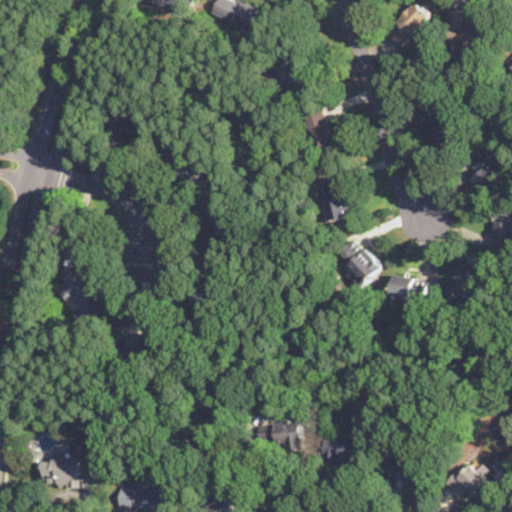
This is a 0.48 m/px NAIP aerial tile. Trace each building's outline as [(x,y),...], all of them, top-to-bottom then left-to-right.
[(196,0),(155,0),(193,12),(196,0)] [(220,0),(215,14),(259,30),(268,8),(245,0),(220,0)] [(420,0),(390,28),(405,44),(415,35),(418,39),(431,27),(425,20),(432,13),(420,0)] [(447,46),(476,48),(476,41),(491,42),(493,18),(467,16),(468,7),(450,6),(447,46)] [(306,57),(281,57),(281,86),(306,86),(306,57)] [(0,67),(0,89),(7,89),(8,68),(0,67)] [(449,144),(462,130),(437,105),(423,119),(449,144)] [(337,145),(325,106),(305,113),(318,151),(337,145)] [(145,119),(118,111),(114,124),(141,132),(145,119)] [(474,174),(489,195),(506,182),(493,164),(502,157),(491,144),(473,159),(481,169),(474,174)] [(183,153),(179,149),(175,154),(178,158),(173,163),(193,183),(205,170),(185,150),(183,153)] [(353,215),(346,178),(324,182),(331,219),(353,215)] [(205,198),(218,232),(237,224),(224,190),(205,198)] [(511,248),(511,208),(495,208),(495,248),(511,248)] [(369,283),(386,263),(356,237),(342,253),(352,262),(349,265),(369,283)] [(496,274),(485,257),(449,282),(462,299),(496,274)] [(61,276),(81,320),(109,308),(89,263),(61,276)] [(416,302),(418,294),(428,296),(432,278),(396,271),(391,298),(416,302)] [(222,297),(207,278),(183,296),(198,315),(222,297)] [(130,331),(130,356),(166,356),(166,331),(130,331)] [(306,421),(265,422),(265,446),(307,445),(306,421)] [(368,440),(328,436),(326,458),(366,462),(368,440)] [(104,441),(90,440),(89,460),(103,460),(104,441)] [(394,453),(388,475),(426,485),(431,462),(394,453)] [(97,486),(97,466),(85,466),(85,456),(46,456),(46,485),(97,486)] [(464,497),(471,489),(485,502),(502,485),(483,466),(481,468),(471,459),(449,483),(464,497)] [(121,508),(174,511),(176,489),(151,488),(152,479),(139,478),(138,487),(123,486),(121,508)] [(214,511),(241,511),(233,492),(210,502),(214,511)]
